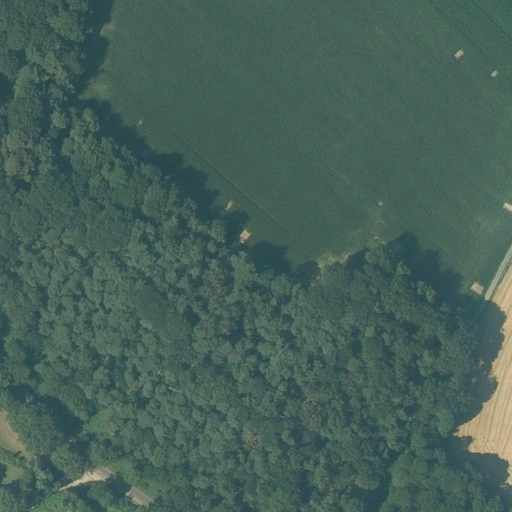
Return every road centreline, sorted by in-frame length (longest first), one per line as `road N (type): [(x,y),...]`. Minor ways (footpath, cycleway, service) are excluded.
road 1 (unclassified): [(511,246),(434,415),(362,511)]
road 2 (secondary): [(163,511),(78,449),(0,360)]
